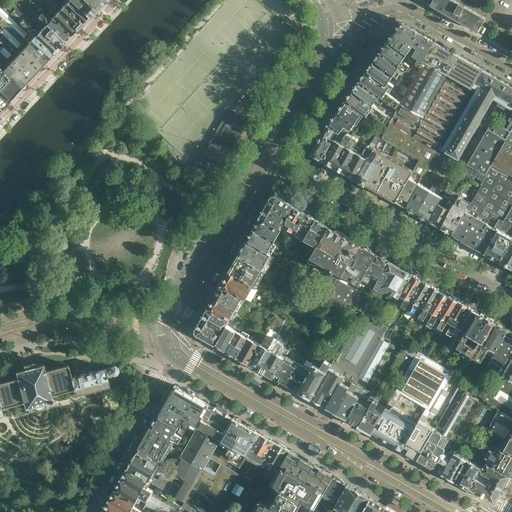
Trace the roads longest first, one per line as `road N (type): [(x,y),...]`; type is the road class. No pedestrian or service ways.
road 1 (tertiary): [(324,31),(168,302),(160,326),(174,359)]
road 2 (tertiary): [(475,511),(197,356),(183,335)]
road 3 (tertiary): [(174,359),(426,511)]
road 4 (residential): [(275,164),(511,298)]
road 5 (tertiary): [(183,335),(187,314),(275,164)]
road 6 (residential): [(511,68),(404,7),(343,17)]
road 7 (residential): [(89,511),(174,359)]
road 8 (residential): [(115,0),(0,122)]
road 9 (tertiary): [(275,164),(339,58),(343,17)]
